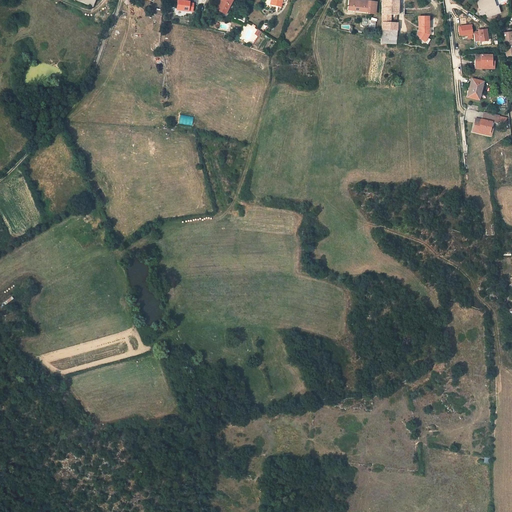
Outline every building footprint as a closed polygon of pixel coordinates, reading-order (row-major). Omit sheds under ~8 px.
[(177,0),(176,9),(193,12),(195,1),(188,0),(187,0),(177,0)] [(220,0),(222,1),(217,10),(225,14),(232,0),(220,0)] [(374,2),(355,0),(348,0),(347,10),(367,12),(367,13),(373,14),(374,2)] [(393,0),(381,0),(381,14),(397,15),(398,10),(398,0),(396,0),(393,0)] [(481,0),(483,7),(484,8),(480,9),(480,11),(479,11),(480,15),(486,14),(487,17),(499,14),(497,7),(495,8),(492,0),(481,0)] [(397,15),(381,14),(381,22),(397,23),(397,15)] [(429,17),(418,17),(419,26),(420,27),(420,30),(418,33),(422,35),(419,39),(424,42),(427,38),(429,35),(429,17)] [(372,19),(361,18),(360,26),(367,28),(371,23),(372,19)] [(372,19),(371,23),(367,28),(374,31),(375,20),(372,19)] [(397,23),(381,22),(381,30),(396,31),(397,23)] [(471,25),(460,27),(461,36),(468,35),(468,39),(472,38),(471,25)] [(488,41),(487,29),(478,30),(478,31),(474,31),(475,41),(479,40),(480,42),(488,41)] [(381,30),(381,39),(381,44),(396,44),(396,31),(381,30)] [(511,33),(511,32),(502,33),(506,57),(511,55),(511,33)] [(480,60),(475,60),(475,69),(480,69),(480,66),(491,66),(491,64),(493,64),(494,55),(481,55),(480,60)] [(469,86),(470,86),(468,98),(478,100),(482,82),(471,79),(469,86)] [(481,124),(475,123),(473,132),(479,133),(479,130),(489,132),(490,130),(493,130),(494,122),(497,122),(498,115),(484,112),(483,120),(481,120),(481,124)] [(191,126),(193,117),(180,114),(178,123),(191,126)]
